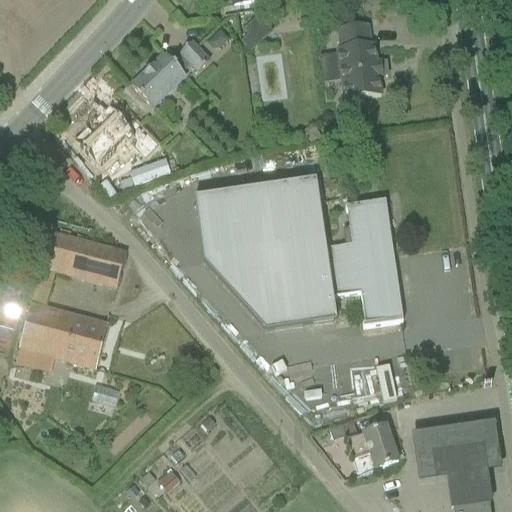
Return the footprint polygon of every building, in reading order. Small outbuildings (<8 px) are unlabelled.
[(275,0),(232,0),(234,8),(276,3),(275,0)] [(350,14),(335,16),(337,27),(352,25),(350,14)] [(258,19),(242,33),(247,38),(252,44),(268,30),(258,19)] [(323,87),(341,84),(344,105),(381,100),(378,82),(382,81),(380,67),(376,67),(374,49),(370,50),(368,30),(338,34),(340,54),(337,54),(337,58),(319,60),(323,87)] [(206,47),(211,52),(220,52),(229,43),(220,34),(206,47)] [(209,65),(191,47),(180,57),(181,59),(172,67),(164,58),(131,90),(152,112),(185,80),(182,77),(191,69),(198,76),(209,65)] [(109,109),(69,147),(94,174),(96,172),(99,175),(119,156),(116,153),(127,142),(145,160),(157,148),(135,125),(130,130),(109,109)] [(303,135),(312,146),(321,139),(312,127),(303,135)] [(397,318),(388,259),(327,269),(325,254),(324,241),(323,237),(316,185),(194,203),(203,267),(265,337),(336,326),(333,304),(333,302),(360,298),(365,328),(363,328),(364,332),(401,327),(401,322),(398,323),(397,318)] [(353,250),(325,254),(327,269),(388,259),(381,210),(384,210),(383,206),(346,211),(346,215),(348,215),(353,250)] [(42,273),(117,293),(126,257),(52,236),(42,273)] [(34,306),(48,306),(49,280),(35,279),(34,306)] [(53,362),(94,373),(106,329),(32,309),(16,367),(49,376),(53,362)] [(359,373),(367,407),(396,401),(389,367),(359,373)] [(353,427),(348,429),(329,434),(331,443),(343,440),(343,441),(357,438),(353,427)] [(398,467),(386,431),(346,444),(352,464),(370,458),(375,475),(398,467)]
